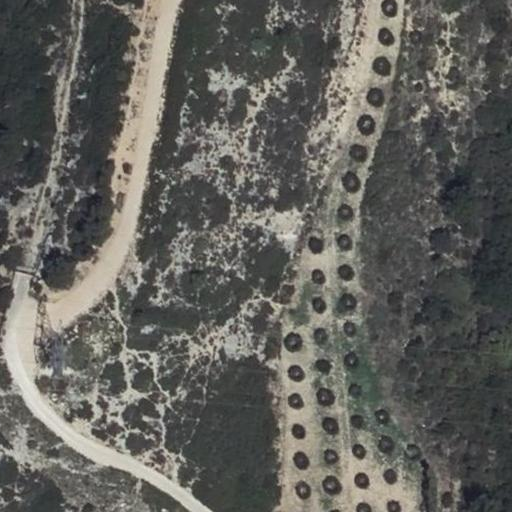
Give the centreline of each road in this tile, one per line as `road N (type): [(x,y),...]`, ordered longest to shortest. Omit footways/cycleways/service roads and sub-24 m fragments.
road 1 (track): [(197,511),(65,432),(32,401),(17,371),(17,353),(36,320),(76,301),(121,239),(167,0)]
road 2 (track): [(78,0),(17,353)]
